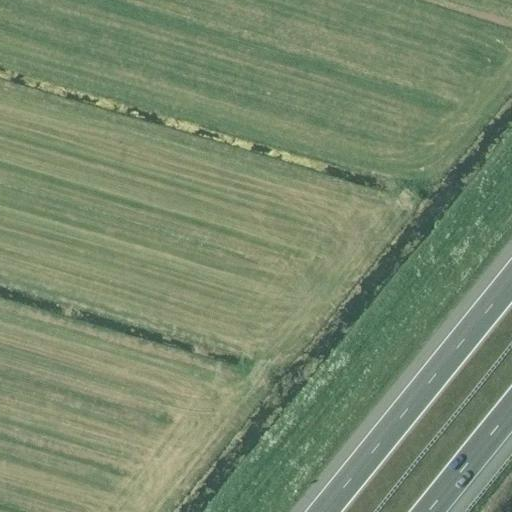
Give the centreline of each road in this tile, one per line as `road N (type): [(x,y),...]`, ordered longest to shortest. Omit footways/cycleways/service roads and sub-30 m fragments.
road 1 (motorway): [(511,267),(312,511)]
road 2 (motorway): [(418,511),(511,396)]
